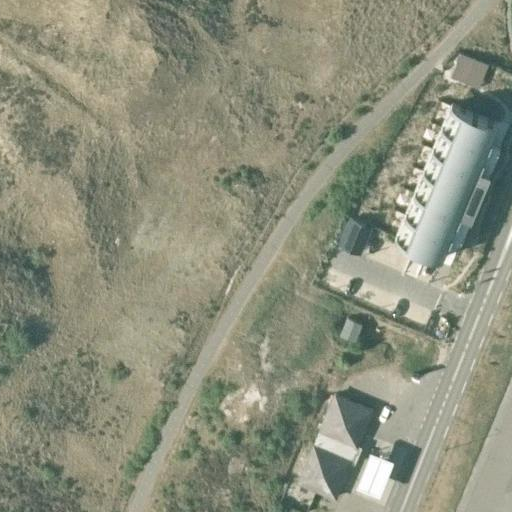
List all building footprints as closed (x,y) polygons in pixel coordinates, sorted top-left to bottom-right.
[(452,102),(395,236),(443,256),(473,184),(479,187),(482,180),(476,177),(499,122),(452,102)] [(352,218),(342,242),(360,249),(370,226),(352,218)] [(347,317),(340,334),(354,340),(361,322),(347,317)] [(335,393),(298,481),(335,496),(372,408),(335,393)] [(368,445),(354,480),(380,490),(393,454),(368,445)]
